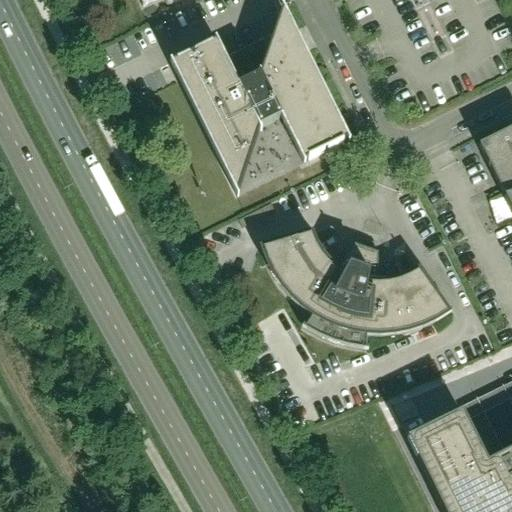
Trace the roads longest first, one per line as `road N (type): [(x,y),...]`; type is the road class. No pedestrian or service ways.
road 1 (primary): [(277,511),(129,253),(0,0)]
road 2 (primary): [(0,105),(221,511)]
road 3 (unclassified): [(511,94),(415,143),(398,143),(382,128),(317,0)]
